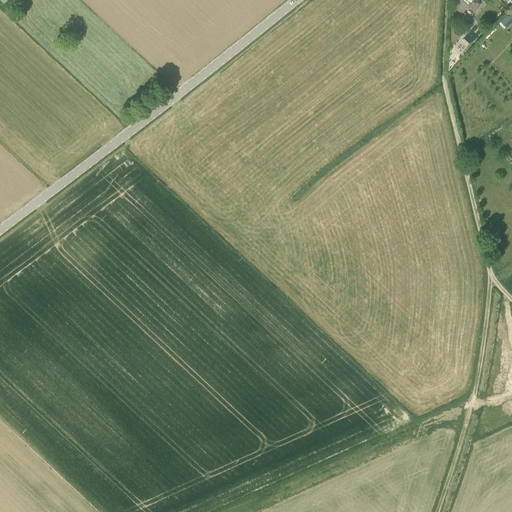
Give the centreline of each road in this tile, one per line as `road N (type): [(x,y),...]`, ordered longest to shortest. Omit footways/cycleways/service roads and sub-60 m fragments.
road 1 (tertiary): [(0,229),(295,0)]
road 2 (track): [(489,272),(444,85),(447,0)]
road 3 (track): [(436,511),(473,389),(489,272)]
